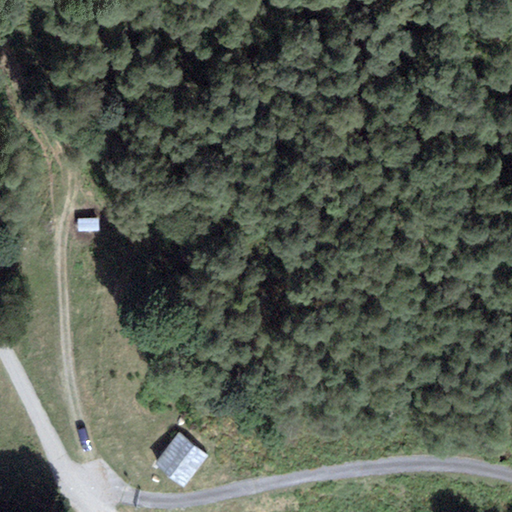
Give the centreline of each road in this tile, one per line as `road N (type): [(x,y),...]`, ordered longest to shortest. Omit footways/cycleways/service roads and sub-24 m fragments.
road 1 (unclassified): [(0,346),(58,485),(93,508),(371,467),(511,474)]
road 2 (track): [(11,32),(25,79),(71,122),(80,153),(62,248),(86,511)]
